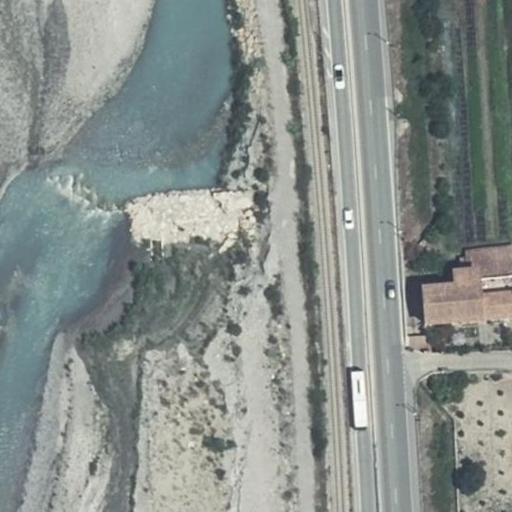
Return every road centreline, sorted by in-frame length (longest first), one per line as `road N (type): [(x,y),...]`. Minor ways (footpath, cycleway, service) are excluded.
road 1 (primary): [(332,0),(368,511)]
road 2 (primary): [(398,511),(363,0)]
road 3 (track): [(271,0),(301,511)]
